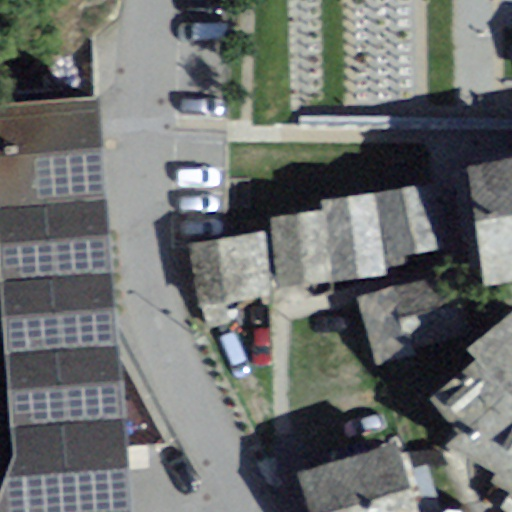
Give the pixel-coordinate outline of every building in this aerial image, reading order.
[(170,511),(143,110),(0,119),(0,192),(22,511),(170,511)] [(511,157),(469,165),(487,278),(511,274),(511,157)] [(424,259),(417,193),(382,197),(389,263),(424,259)] [(379,198),(330,201),(336,284),(385,280),(379,198)] [(327,217),(277,220),(281,294),(332,291),(327,217)] [(471,337),(455,273),(400,286),(416,351),(471,337)] [(511,324),(437,398),(500,462),(498,467),(511,475),(511,324)] [(422,511),(403,449),(297,482),(305,511),(422,511)]
